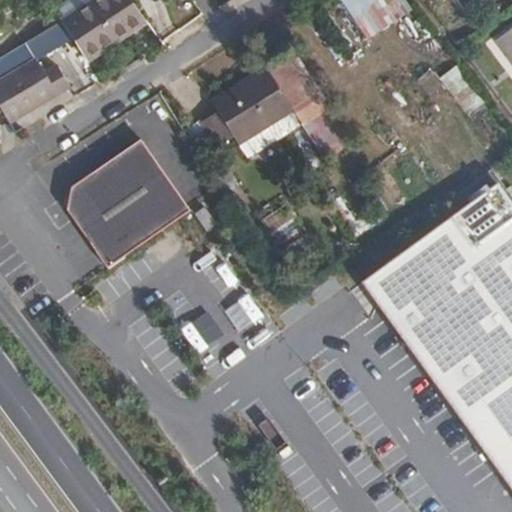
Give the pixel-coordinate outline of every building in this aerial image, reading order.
[(91,0),(50,0),(61,18),(60,18),(82,56),(110,38),(114,36),(91,0)] [(129,0),(91,0),(114,36),(142,18),(129,0)] [(342,0),(368,39),(408,13),(399,0),(342,0)] [(511,19),(495,32),(511,53),(511,19)] [(309,33),(284,48),(311,90),(319,103),(339,134),(363,118),(309,33)] [(230,83),(237,94),(251,117),(257,124),(311,90),(284,48),(230,83)] [(33,55),(0,75),(0,111),(10,127),(70,89),(51,59),(40,66),(33,55)] [(319,103),(311,90),(257,124),(265,136),(319,103)] [(251,117),(237,94),(215,108),(230,130),(251,117)] [(59,215),(98,272),(182,213),(133,144),(61,190),(59,215)] [(365,272),(511,488),(511,215),(491,187),(365,272)] [(195,212),(185,218),(198,236),(208,230),(195,212)]
